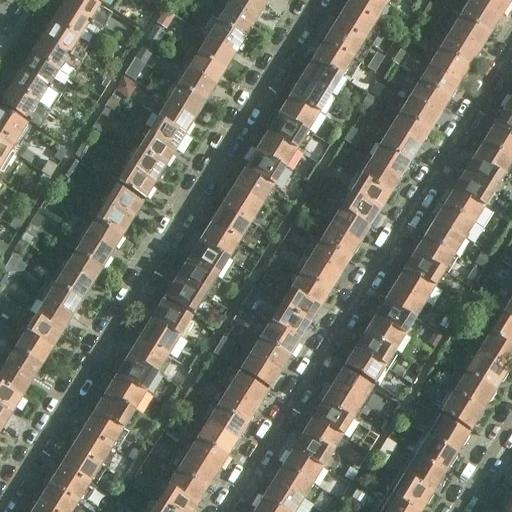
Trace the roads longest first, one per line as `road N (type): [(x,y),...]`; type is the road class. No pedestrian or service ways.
road 1 (residential): [(314,0),(0,507)]
road 2 (residential): [(222,511),(511,44)]
